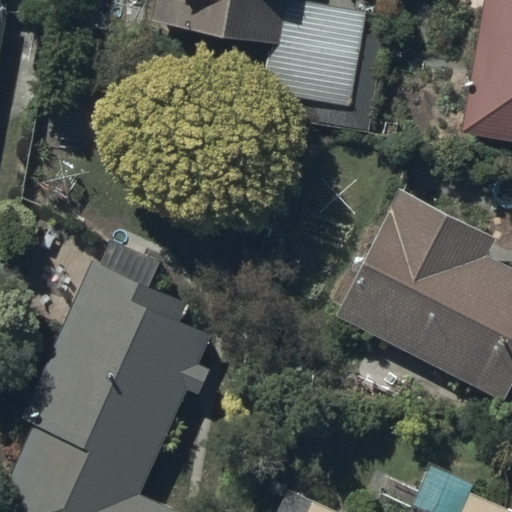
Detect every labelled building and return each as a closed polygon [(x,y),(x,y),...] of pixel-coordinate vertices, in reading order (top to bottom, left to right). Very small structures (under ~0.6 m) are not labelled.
[(0,0),(0,52),(10,0),(0,0)] [(153,0),(152,14),(271,31),(260,108),(373,124),(387,28),(363,24),(366,0),(153,0)] [(511,0),(479,0),(460,122),(511,130),(511,0)] [(402,176),(335,305),(504,392),(511,375),(511,257),(489,245),(499,226),(402,176)] [(38,414),(0,496),(0,511),(175,511),(180,504),(136,484),(186,377),(201,384),(213,358),(198,351),(211,322),(183,309),(192,289),(154,272),(163,253),(113,230),(102,253),(93,249),(20,405),(38,414)] [(364,511),(289,477),(272,511),(511,511),(511,498),(470,479),(454,511),(442,511),(412,498),(405,511),(364,511)]
